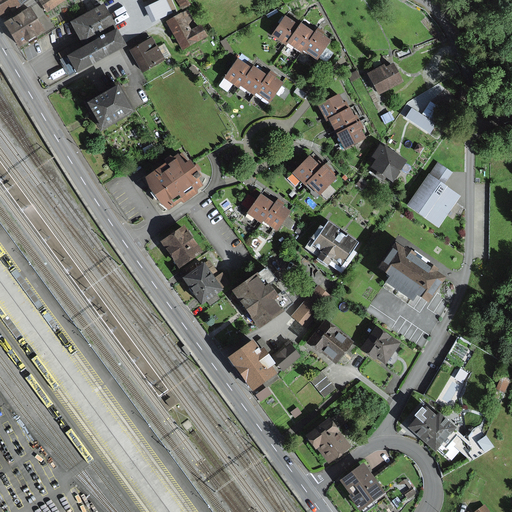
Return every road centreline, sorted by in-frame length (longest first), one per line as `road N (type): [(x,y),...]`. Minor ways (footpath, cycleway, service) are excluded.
road 1 (primary): [(0,43),(127,246),(306,492)]
road 2 (residential): [(385,442),(398,404),(456,307),(468,260),(474,91),(442,20),(418,0)]
